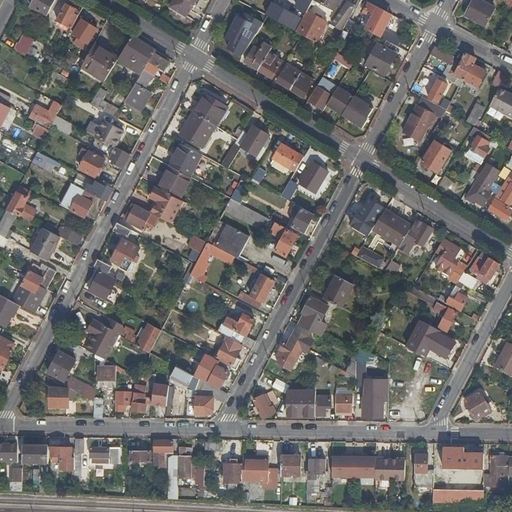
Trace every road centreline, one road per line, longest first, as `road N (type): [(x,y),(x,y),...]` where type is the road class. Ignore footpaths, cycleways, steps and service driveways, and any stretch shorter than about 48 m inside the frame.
road 1 (residential): [(194,55),(2,425)]
road 2 (residential): [(222,429),(363,160)]
road 3 (residential): [(222,429),(2,425)]
road 4 (residential): [(436,433),(222,429)]
road 5 (residential): [(194,55),(363,160)]
road 6 (residential): [(363,160),(511,251)]
road 7 (residential): [(511,281),(436,433)]
road 8 (residential): [(363,160),(433,25)]
